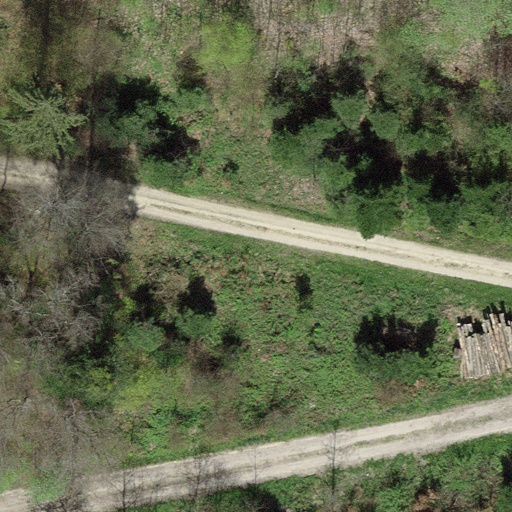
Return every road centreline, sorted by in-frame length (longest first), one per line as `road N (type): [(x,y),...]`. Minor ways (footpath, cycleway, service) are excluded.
road 1 (track): [(511,279),(0,166)]
road 2 (track): [(27,511),(511,414)]
